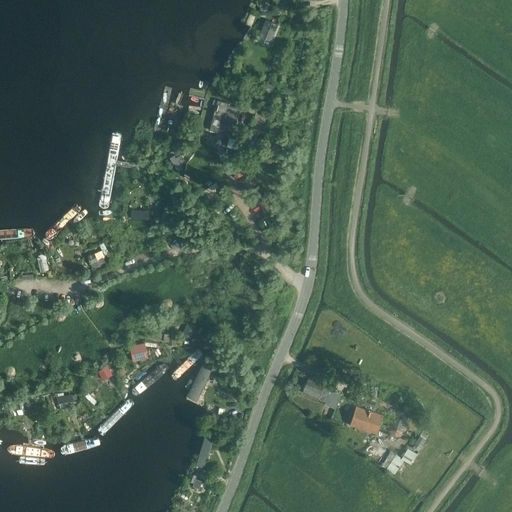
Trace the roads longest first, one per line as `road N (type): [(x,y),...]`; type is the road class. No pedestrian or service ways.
road 1 (unclassified): [(16,284),(77,287),(215,247),(256,250),(305,287)]
road 2 (tertiary): [(305,287),(343,0)]
road 3 (tertiary): [(222,511),(305,287)]
